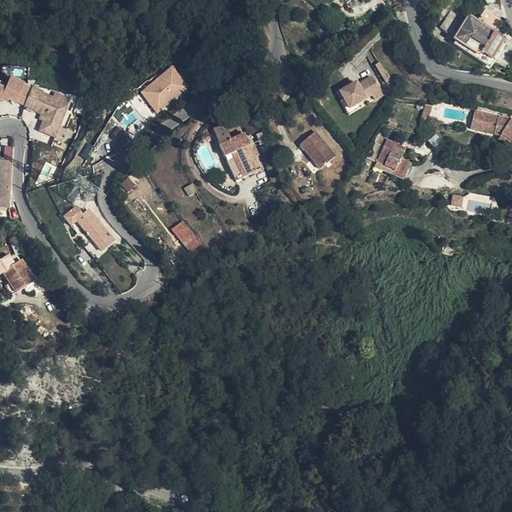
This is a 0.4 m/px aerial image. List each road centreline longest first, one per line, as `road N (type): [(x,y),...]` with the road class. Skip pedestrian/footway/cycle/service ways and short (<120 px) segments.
road 1 (residential): [(268,0),(272,62),(165,126),(105,188),(113,223),(152,261),(137,292),(112,303),(71,281),(19,206),(17,136),(0,131)]
road 2 (residential): [(0,470),(104,476),(189,501),(196,511)]
road 3 (unknown): [(214,96),(190,143),(194,171),(236,204),(255,184)]
road 4 (residential): [(511,88),(433,68),(405,0)]
